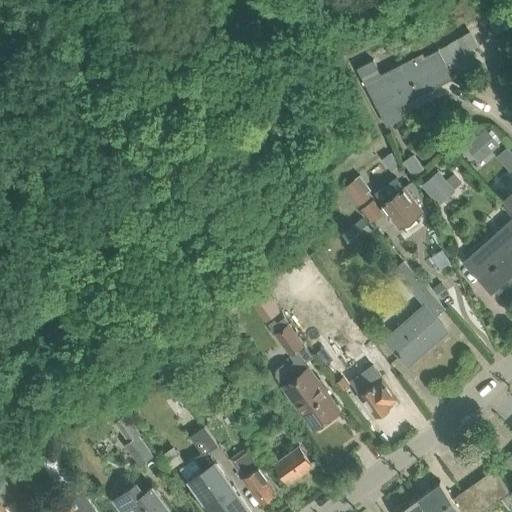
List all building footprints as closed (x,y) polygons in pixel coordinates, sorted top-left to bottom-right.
[(373,60),(357,68),(387,125),(402,117),(396,105),(454,76),(447,61),(479,44),(471,30),(427,53),(425,50),(380,73),(373,60)] [(484,128),(466,145),(473,152),(482,143),(490,152),(499,144),(484,128)] [(511,145),(511,146),(485,162),(503,191),(511,186),(511,145)] [(424,168),(414,154),(403,161),(413,176),(424,168)] [(394,156),(387,162),(393,169),(400,164),(394,156)] [(438,170),(422,185),(439,204),(449,195),(439,184),(446,179),(438,170)] [(361,173),(345,185),(360,204),(371,195),(367,191),(372,188),(361,173)] [(396,176),(375,192),(382,201),(401,227),(426,208),(421,201),(424,199),(414,179),(404,186),(396,176)] [(511,215),(511,191),(507,197),(509,199),(502,205),(511,215)] [(382,212),(373,198),(361,206),(371,220),(382,212)] [(361,217),(343,233),(353,245),(372,229),(361,217)] [(511,218),(465,260),(492,290),(511,272),(511,218)] [(443,247),(433,255),(442,268),(453,260),(443,247)] [(306,256),(273,280),(287,300),(307,286),(316,299),(330,289),(306,256)] [(424,304),(385,338),(408,364),(447,330),(435,316),(445,307),(403,260),(393,269),(424,304)] [(442,280),(434,287),(441,298),(450,292),(442,280)] [(263,287),(252,295),(260,306),(264,303),(270,312),(278,307),(263,287)] [(339,302),(325,312),(347,341),(360,332),(339,302)] [(276,317),(269,322),(276,331),(275,332),(290,353),(304,344),(284,317),(279,321),(276,317)] [(366,338),(356,346),(371,365),(381,358),(366,338)] [(278,367),(276,374),(314,426),(338,408),(304,361),(312,355),(304,344),(290,353),(296,359),(291,362),(285,361),(278,367)] [(179,347),(159,362),(166,371),(186,356),(179,347)] [(373,364),(351,380),(360,393),(357,394),(367,409),(370,407),(376,415),(378,414),(382,414),(389,410),(389,406),(391,404),(390,403),(397,398),(382,377),(373,364)] [(342,376),(335,382),(341,391),(349,386),(342,376)] [(125,414),(115,421),(129,440),(125,444),(140,464),(153,454),(138,435),(140,433),(125,414)] [(204,425),(190,435),(201,452),(195,457),(204,469),(189,479),(212,511),(246,511),(250,509),(208,451),(218,444),(204,425)] [(44,435),(31,445),(51,473),(64,493),(79,483),(48,441),(44,435)] [(299,445),(274,462),(288,482),(313,465),(299,445)] [(248,451),(237,459),(247,473),(243,476),(247,483),(261,502),(276,491),(258,465),(248,451)] [(509,491),(492,469),(481,477),(497,499),(509,491)] [(481,477),(471,483),(487,505),(497,499),(481,477)] [(0,511),(7,511),(0,502),(0,497),(11,489),(5,480),(0,483),(0,511)] [(137,481),(113,498),(123,511),(172,511),(153,485),(144,491),(137,481)] [(439,481),(418,496),(428,511),(458,511),(460,511),(475,511),(477,511),(461,490),(451,498),(439,481)] [(100,511),(80,483),(55,501),(60,507),(52,511),(100,511)] [(477,511),(487,505),(471,483),(461,490),(477,511)] [(428,511),(418,496),(396,511),(428,511)]
